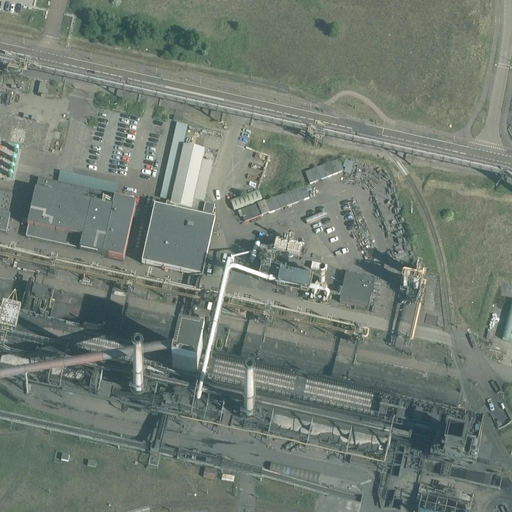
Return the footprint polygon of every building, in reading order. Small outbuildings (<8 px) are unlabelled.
[(11,132),(14,120),(8,119),(5,131),(11,132)] [(25,123),(14,120),(13,126),(23,129),(25,123)] [(214,207),(205,204),(204,208),(202,208),(207,186),(197,183),(204,151),(183,146),(170,206),(177,207),(176,211),(154,206),(142,264),(202,277),(215,220),(202,217),(203,211),(213,213),(214,207)] [(340,160),(305,170),(309,181),(343,171),(340,160)] [(116,196),(38,179),(26,238),(103,255),(102,255),(123,260),(135,204),(115,200),(116,196)] [(305,186),(265,201),(262,202),(257,204),(240,211),(242,217),(244,223),(261,216),(309,198),(305,186)] [(258,191),(230,201),(233,211),(262,200),(260,197),(258,191)] [(12,195),(0,192),(0,232),(6,233),(10,216),(7,215),(12,195)] [(286,238),(285,241),(277,240),(274,253),(298,259),(302,242),(286,238)] [(278,286),(307,293),(311,280),(281,272),(278,286)] [(374,280),(345,274),(339,303),(368,309),(374,280)] [(422,284),(402,280),(399,293),(419,297),(422,284)] [(511,342),(511,300),(501,339),(511,342)] [(115,317),(117,304),(98,302),(97,315),(115,317)] [(245,311),(222,305),(220,312),(244,317),(245,311)] [(0,313),(0,339),(472,441),(476,420),(189,356),(0,313)] [(377,463),(351,457),(349,463),(376,469),(377,463)] [(296,469),(271,463),(270,466),(269,473),(277,475),(318,484),(320,474),(296,469)] [(417,509),(433,511),(472,511),(473,507),(460,504),(463,490),(422,482),(417,509)]
